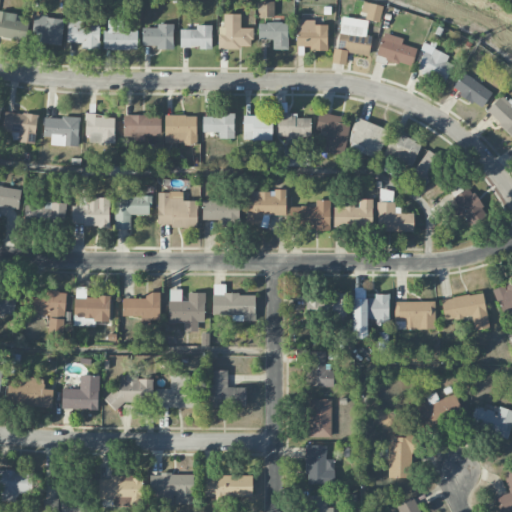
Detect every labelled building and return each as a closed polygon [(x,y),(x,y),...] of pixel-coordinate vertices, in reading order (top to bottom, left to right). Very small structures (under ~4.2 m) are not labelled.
[(257,18),(274,18),(274,2),(257,2),(257,18)] [(360,17),(379,21),(382,6),(363,2),(360,17)] [(16,14),(0,11),(0,35),(25,41),(28,23),(15,20),(16,14)] [(240,14),(223,14),(223,27),(218,27),(218,48),(253,48),(252,28),(240,28),(240,14)] [(61,45),(63,18),(33,17),(32,32),(42,33),(41,44),(61,45)] [(81,49),(99,49),(100,25),(88,25),(89,17),(68,17),(67,42),(81,43),(81,49)] [(137,48),(137,30),(126,31),(126,17),(107,17),(108,30),(103,31),(104,49),(137,48)] [(338,48),(333,48),(332,63),(345,64),(347,53),(369,55),(371,37),(366,36),(368,20),(341,17),(338,48)] [(327,25),(314,25),(314,20),(299,20),(299,29),(296,29),(296,46),(312,46),(312,51),(327,51),(327,25)] [(272,40),(272,49),(287,50),(288,23),(258,23),(258,39),(272,40)] [(172,48),(173,24),(156,24),(156,28),(142,27),(142,48),(172,48)] [(211,48),(212,25),(196,25),(196,29),(180,29),(180,48),(211,48)] [(410,66),(415,48),(401,44),(403,38),(382,33),(376,57),(410,66)] [(424,47),(415,71),(445,83),(454,59),(424,47)] [(452,88),(481,109),(492,93),(463,72),(452,88)] [(486,111),(511,135),(511,102),(502,93),(486,111)] [(34,144),(37,115),(4,112),(2,131),(12,132),(12,134),(18,135),(17,142),(34,144)] [(218,138),(233,139),(234,115),(202,114),(202,132),(219,132),(218,138)] [(271,141),(272,115),(243,114),(242,140),(271,141)] [(326,132),(324,152),(344,154),(348,117),(318,114),(316,131),(326,132)] [(114,115),(85,115),(85,143),(114,143),(114,115)] [(160,136),(160,115),(123,116),(123,139),(145,138),(145,136),(160,136)] [(196,116),(165,115),(164,144),(195,144),(196,116)] [(277,137),(310,138),(310,115),(278,115),(277,137)] [(51,137),(50,145),(78,147),(79,118),(44,117),(43,137),(51,137)] [(377,159),(388,130),(357,118),(345,146),(377,159)] [(383,154),(411,167),(421,145),(393,132),(383,154)] [(411,178),(426,185),(441,158),(425,150),(411,178)] [(0,206),(17,209),(21,190),(0,186),(0,206)] [(470,226),(487,215),(469,187),(452,197),(470,226)] [(286,190),(272,190),(272,191),(248,191),(248,227),(268,227),(268,215),(285,215),(286,190)] [(130,230),(130,215),(150,215),(150,197),(131,196),(131,192),(115,191),(114,229),(130,230)] [(157,192),(157,227),(197,226),(196,201),(182,201),(182,192),(157,192)] [(72,206),(71,225),(108,226),(109,198),(80,197),(80,206),(72,206)] [(202,200),(202,220),(235,220),(235,199),(202,200)] [(372,200),(358,199),(358,206),(333,206),(333,227),(371,227),(372,200)] [(330,200),(316,200),(315,207),(289,206),(289,229),(330,229),(330,200)] [(66,203),(25,201),(24,219),(65,221),(66,203)] [(501,314),(511,310),(511,283),(493,290),(501,314)] [(66,292),(1,285),(0,294),(0,313),(14,315),(15,303),(27,304),(26,310),(49,312),(47,335),(62,336),(66,292)] [(255,294),(225,294),(225,285),(212,285),(212,315),(231,315),(231,321),(255,321),(255,294)] [(109,320),(109,297),(86,296),(87,287),(75,287),(74,319),(109,320)] [(204,293),(188,293),(187,301),(181,301),(181,290),(169,289),(168,323),(184,323),(183,332),(197,332),(197,322),(204,322),(204,293)] [(159,293),(145,292),(145,299),(122,298),(121,317),(159,318),(159,293)] [(388,321),(388,294),(374,295),(374,299),(352,299),(352,339),(366,339),(366,321),(388,321)] [(487,329),(484,294),(441,298),(443,319),(472,316),(473,330),(487,329)] [(345,295),(319,295),(319,300),(306,300),(306,314),(344,315),(345,295)] [(434,301),(394,302),(394,330),(434,329),(434,301)] [(333,387),(333,370),(325,370),(326,352),(296,351),(296,362),(305,362),(305,387),(333,387)] [(227,370),(209,371),(210,407),(245,407),(245,387),(227,388),(227,370)] [(152,402),(151,379),(136,380),(136,374),(125,375),(126,380),(116,380),(116,395),(109,395),(109,403),(152,402)] [(79,389),(62,388),(61,409),(98,410),(99,376),(80,375),(79,389)] [(190,375),(170,375),(170,389),(158,388),(157,407),(198,408),(198,396),(190,395),(190,375)] [(53,390),(42,389),(43,379),(9,377),(7,404),(52,407),(53,390)] [(454,394),(438,400),(435,393),(425,396),(427,401),(417,405),(425,428),(462,416),(454,394)] [(330,438),(331,399),(307,399),(306,437),(330,438)] [(484,408),(478,427),(509,436),(511,424),(511,411),(498,407),(497,412),(484,408)] [(388,437),(390,478),(411,478),(410,436),(388,437)] [(325,445),(305,446),(305,485),(333,484),(333,460),(326,460),(325,445)] [(0,499),(0,501),(16,502),(17,494),(29,495),(30,472),(0,470),(0,491),(0,492),(0,499)] [(494,497),(499,511),(511,507),(511,472),(503,475),(509,493),(494,497)] [(192,475),(150,474),(149,495),(162,495),(162,508),(173,508),(173,505),(192,505),(192,475)] [(251,499),(252,476),(204,475),(203,497),(251,499)] [(138,507),(139,476),(109,476),(109,479),(98,479),(98,500),(124,500),(124,507),(138,507)] [(333,511),(334,508),(326,507),(326,496),(311,496),(310,511),(333,511)] [(420,511),(414,497),(396,506),(398,511),(420,511)] [(42,511),(87,511),(87,499),(43,500),(42,511)]
